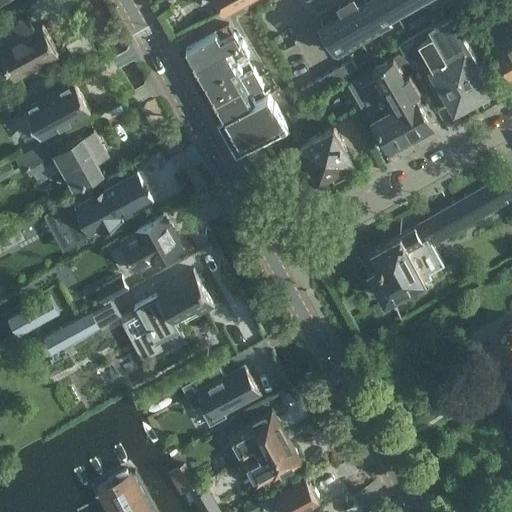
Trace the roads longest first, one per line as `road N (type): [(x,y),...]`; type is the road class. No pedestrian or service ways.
road 1 (secondary): [(275,260),(125,0)]
road 2 (secondary): [(416,511),(275,260)]
road 3 (unclassified): [(275,260),(511,123)]
